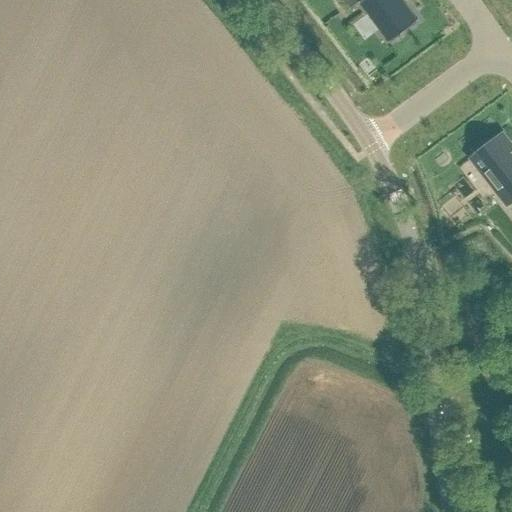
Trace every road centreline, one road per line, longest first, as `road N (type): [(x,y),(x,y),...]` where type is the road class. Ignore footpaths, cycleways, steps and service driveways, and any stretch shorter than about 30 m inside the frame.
road 1 (unclassified): [(458,511),(408,235),(370,142)]
road 2 (unclassified): [(370,142),(261,0)]
road 3 (residential): [(496,48),(370,142)]
